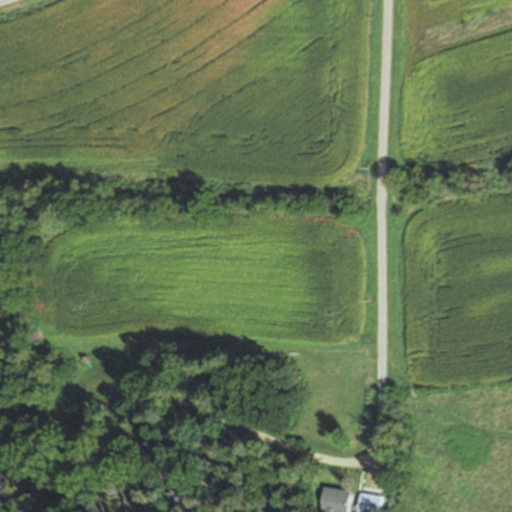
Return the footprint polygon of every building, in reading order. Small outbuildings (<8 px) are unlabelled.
[(191,380),(219,378),(220,396),(211,397),(212,406),(198,407),(198,401),(192,402),(191,380)] [(235,401),(234,414),(224,413),(225,400),(235,401)] [(228,428),(235,437),(224,446),(217,437),(228,428)] [(323,485),(353,491),(348,511),(322,511),(323,509),(319,509),(323,485)] [(356,511),(360,491),(382,495),(379,511),(356,511)]
